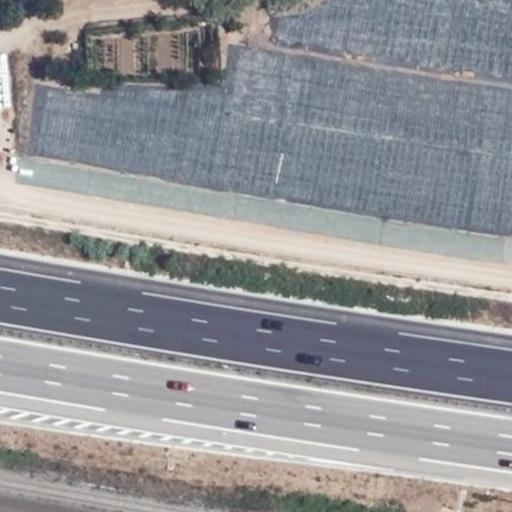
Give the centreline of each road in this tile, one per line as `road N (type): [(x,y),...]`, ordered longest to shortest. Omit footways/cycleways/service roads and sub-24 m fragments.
road 1 (unknown): [(511,294),(360,260),(44,210),(0,184)]
road 2 (motorway): [(511,376),(0,293)]
road 3 (motorway): [(0,361),(511,443)]
